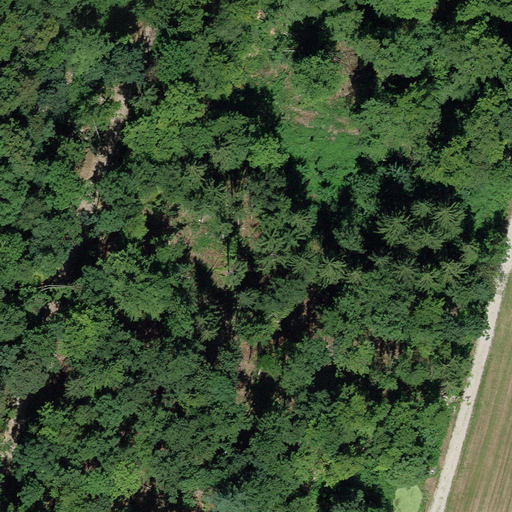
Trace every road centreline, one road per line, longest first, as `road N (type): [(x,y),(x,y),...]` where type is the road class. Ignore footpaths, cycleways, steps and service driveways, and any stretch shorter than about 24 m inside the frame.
road 1 (track): [(0,440),(98,149),(161,0)]
road 2 (track): [(511,220),(434,511)]
